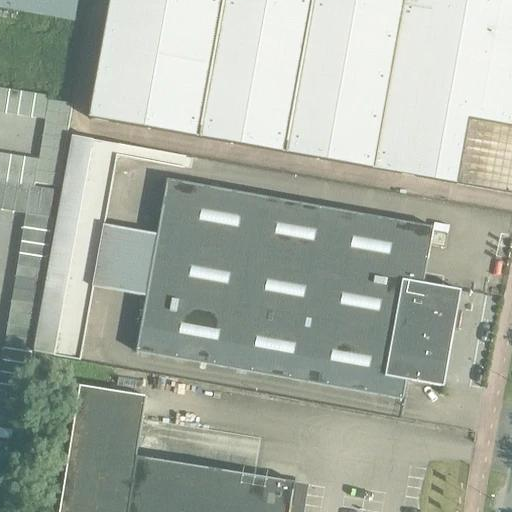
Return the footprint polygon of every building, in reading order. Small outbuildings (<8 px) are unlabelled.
[(0,0),(0,10),(75,24),(79,0),(0,0)] [(111,0),(90,120),(456,186),(468,120),(511,128),(511,127),(511,0),(443,0),(442,0),(111,0)] [(0,90),(0,114),(6,116),(10,92),(0,90)] [(6,116),(18,117),(22,94),(10,92),(6,116)] [(32,120),(36,96),(22,94),(18,117),(32,120)] [(47,114),(71,118),(73,106),(49,102),(50,98),(36,96),(32,120),(46,122),(47,114)] [(46,122),(43,138),(67,141),(71,118),(47,114),(46,122)] [(41,149),(65,153),(67,141),(43,138),(41,149)] [(61,177),(65,153),(41,149),(39,161),(37,173),(61,177)] [(0,183),(7,184),(11,157),(0,154),(0,183)] [(23,159),(11,157),(7,184),(19,186),(23,159)] [(19,186),(35,189),(35,185),(59,189),(61,177),(37,173),(39,161),(23,159),(19,186)] [(434,230),(167,182),(136,354),(402,402),(405,382),(444,390),(461,293),(414,284),(420,246),(446,250),(448,236),(423,232),(423,229),(434,231),(434,230)] [(7,184),(2,212),(14,214),(19,186),(7,184)] [(14,214),(26,216),(38,218),(42,190),(35,189),(19,186),(14,214)] [(24,230),(51,234),(54,221),(50,220),(54,192),(42,190),(38,218),(26,216),(24,230)] [(51,234),(24,230),(22,244),(49,248),(51,234)] [(47,260),(49,248),(22,244),(20,256),(47,260)] [(45,272),(47,260),(20,256),(18,267),(45,272)] [(45,272),(18,267),(16,279),(44,284),(45,272)] [(42,296),(44,284),(16,279),(14,291),(42,296)] [(12,303),(40,307),(42,296),(14,291),(12,303)] [(12,303),(10,315),(38,319),(40,307),(12,303)] [(8,327),(36,331),(38,319),(10,315),(8,327)] [(36,331),(8,327),(6,338),(34,343),(36,331)] [(4,350),(32,355),(34,343),(6,338),(4,350)] [(2,362),(30,367),(32,355),(4,350),(2,362)] [(30,367),(2,362),(1,374),(28,378),(30,367)] [(28,378),(1,374),(0,377),(0,386),(26,390),(28,378)] [(0,386),(0,398),(8,400),(4,427),(15,429),(20,402),(24,402),(26,390),(0,386)] [(295,485),(136,460),(146,398),(80,389),(59,511),(288,511),(292,487),(294,487),(295,485)] [(0,426),(4,427),(8,400),(0,398),(0,426)] [(0,467),(0,511),(1,511),(2,511),(9,469),(0,467)]
